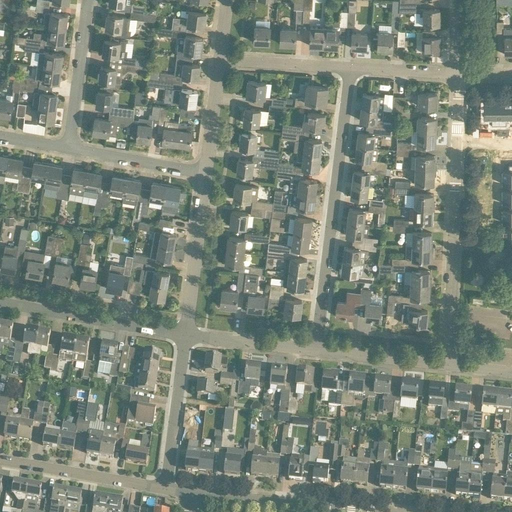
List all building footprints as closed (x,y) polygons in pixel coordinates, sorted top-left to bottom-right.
[(144,13),(145,6),(132,4),(132,0),(109,0),(109,4),(132,7),(131,12),(144,13)] [(295,23),(302,23),(303,0),(293,0),(293,9),(296,9),(295,23)] [(312,0),(303,0),(302,23),(309,24),(310,10),(312,10),(312,0)] [(399,17),(399,13),(399,3),(399,1),(392,1),(391,32),(378,32),(377,49),(381,50),(381,53),(390,53),(390,50),(391,50),(392,32),(398,33),(398,31),(399,17)] [(420,2),(410,3),(399,3),(399,13),(419,12),(419,16),(423,16),(423,24),(439,24),(439,9),(420,9),(420,2)] [(67,15),(51,13),(48,12),(49,6),(36,5),(35,11),(45,12),(43,26),(49,27),(65,29),(67,15)] [(172,29),(184,31),(194,32),(195,26),(204,27),(206,13),(188,11),(187,19),(173,17),(172,29)] [(129,30),(130,19),(154,22),(155,15),(144,13),(131,12),(130,18),(107,15),(105,29),(114,31),(114,36),(129,38),(130,30),(129,30)] [(355,12),(347,12),(346,27),(354,27),(355,12)] [(270,27),(255,26),(254,43),(269,43),(270,27)] [(64,43),(65,29),(49,27),(48,34),(34,32),(33,38),(25,37),(25,44),(44,46),(45,40),(64,43)] [(323,46),(324,28),(311,27),(310,46),(323,46)] [(183,37),(184,31),(172,29),(158,28),(157,34),(183,37)] [(295,45),(295,35),(296,29),(281,28),(280,44),(295,45)] [(338,28),(324,28),(323,46),(337,47),(338,28)] [(422,30),(422,51),(439,51),(439,44),(442,43),(442,38),(439,37),(439,36),(437,36),(437,30),(422,30)] [(366,49),(366,39),(367,34),(352,33),(351,48),(366,49)] [(184,46),(178,45),(176,56),(192,58),(193,53),(201,54),(203,38),(185,36),(184,46)] [(118,57),(119,50),(125,51),(126,41),(120,40),(120,42),(104,40),(102,54),(118,57)] [(43,52),(44,46),(25,44),(24,50),(39,52),(37,65),(60,68),(62,54),(43,52)] [(123,56),(122,63),(149,67),(150,61),(136,59),(136,58),(123,56)] [(192,64),(192,58),(176,56),(174,74),(149,71),(148,74),(148,79),(179,83),(180,75),(182,75),(182,77),(198,79),(200,65),(192,64)] [(121,70),(134,72),(148,74),(149,71),(149,67),(122,63),(121,70)] [(20,83),(39,86),(40,80),(59,82),(60,68),(37,65),(36,79),(21,77),(20,80),(20,83)] [(107,82),(114,83),(120,83),(121,75),(115,74),(116,68),(101,66),(99,81),(105,82),(107,83),(107,82)] [(19,92),(19,90),(20,83),(20,80),(14,79),(12,91),(19,92)] [(178,88),(179,83),(148,79),(147,85),(164,88),(174,89),(172,103),(195,106),(197,91),(178,88)] [(246,96),(256,97),(264,98),(266,83),(248,80),(246,96)] [(39,86),(20,83),(19,90),(34,91),(33,99),(40,100),(39,106),(55,108),(57,94),(38,92),(39,86)] [(307,85),(306,95),(305,98),(295,97),(294,106),(310,108),(311,102),(326,104),(328,88),(307,85)] [(96,106),(111,108),(113,93),(111,93),(111,88),(104,87),(103,92),(98,91),(96,106)] [(145,93),(137,92),(135,101),(144,102),(145,93)] [(437,93),(419,92),(418,106),(439,107),(439,101),(437,101),(437,93)] [(361,107),(382,109),(383,103),(378,102),(379,96),(363,94),(361,107)] [(6,100),(0,98),(0,115),(10,116),(12,95),(6,95),(6,100)] [(272,98),(271,105),(285,107),(286,100),(272,98)] [(511,100),(499,101),(499,124),(505,124),(505,119),(511,118),(511,100)] [(499,101),(484,101),(484,119),(491,119),(491,124),(499,124),(499,101)] [(17,103),(16,116),(24,117),(26,104),(17,103)] [(285,107),(271,105),(269,105),(268,112),(284,114),(285,107)] [(39,106),(39,110),(38,120),(54,122),(55,108),(39,106)] [(113,106),(112,114),(133,117),(134,109),(113,106)] [(153,106),(152,114),(149,114),(149,119),(153,119),(158,120),(160,107),(153,106)] [(167,107),(160,107),(158,120),(157,132),(163,133),(162,143),(176,145),(178,123),(165,122),(167,107)] [(360,120),(367,121),(366,127),(391,130),(392,124),(381,122),(383,110),(382,109),(361,107),(360,120)] [(243,123),(253,124),(259,125),(261,110),(245,108),(243,123)] [(179,116),(189,117),(193,118),(194,111),(180,109),(179,116)] [(421,112),(404,111),(398,111),(398,117),(418,118),(417,131),(437,132),(438,125),(435,125),(436,118),(421,117),(421,112)] [(303,126),(296,125),(283,124),(282,130),(309,134),(309,128),(320,129),(321,123),(323,123),(325,115),(308,112),(307,119),(304,119),(303,126)] [(112,114),(111,120),(94,118),(92,133),(107,135),(107,138),(115,139),(117,124),(132,126),(133,117),(112,114)] [(150,141),(152,125),(153,119),(149,119),(148,119),(148,125),(138,124),(136,140),(150,141)] [(192,125),(182,124),(178,123),(176,145),(190,146),(192,125)] [(390,136),(391,130),(366,127),(365,133),(358,132),(357,145),(372,147),(374,134),(390,136)] [(293,152),(297,152),(320,155),(321,140),(308,139),(309,134),(282,130),(281,138),(295,140),(293,152)] [(437,138),(437,132),(417,131),(417,144),(435,145),(435,138),(437,138)] [(240,148),(255,150),(257,134),(250,133),(248,133),(242,132),(240,148)] [(371,160),(372,147),(357,145),(355,159),(371,160)] [(279,158),(279,151),(265,149),(264,156),(279,158)] [(303,161),(302,168),(304,168),(318,170),(320,155),(297,152),(296,160),(303,161)] [(0,181),(4,182),(6,172),(9,157),(0,155),(0,181)] [(416,155),(416,169),(436,170),(436,164),(434,164),(434,156),(416,155)] [(263,164),(278,166),(278,162),(279,158),(264,156),(263,164)] [(6,172),(19,175),(22,159),(9,157),(6,172)] [(236,173),(243,174),(243,175),(245,175),(245,174),(251,175),(253,160),(238,158),(236,173)] [(34,161),(31,177),(45,180),(48,164),(34,161)] [(277,168),(277,170),(292,172),(293,165),(293,164),(278,162),(278,166),(277,168)] [(64,186),(58,185),(62,166),(48,164),(45,180),(44,187),(57,189),(56,197),(62,199),(64,186)] [(511,164),(509,164),(509,171),(502,171),(502,184),(509,184),(511,183),(511,164)] [(70,187),(64,186),(62,199),(68,200),(69,192),(83,194),(87,171),(73,168),(70,187)] [(436,176),(436,170),(416,169),(415,183),(433,184),(433,176),(436,176)] [(302,179),(303,173),(292,172),(277,170),(276,177),(291,179),(289,192),(298,193),(315,195),(316,181),(302,179)] [(352,184),(368,186),(369,172),(354,170),(352,184)] [(101,173),(87,171),(83,194),(96,197),(94,210),(100,212),(101,206),(104,193),(98,192),(101,173)] [(113,176),(110,191),(124,194),(127,178),(113,176)] [(19,178),(18,182),(16,190),(23,191),(25,179),(19,178)] [(127,178),(124,194),(122,202),(136,204),(133,219),(139,220),(141,213),(143,200),(137,199),(140,181),(127,178)] [(23,191),(29,193),(31,180),(25,179),(23,191)] [(152,183),(151,190),(149,201),(143,200),(141,213),(147,214),(148,206),(162,208),(166,185),(152,183)] [(511,183),(509,184),(509,190),(502,190),(502,203),(509,203),(511,202),(511,183)] [(251,207),(272,210),(273,203),(256,201),(258,187),(235,184),(233,199),(252,201),(251,207)] [(351,197),(358,198),(366,199),(368,186),(352,184),(351,197)] [(166,185),(162,208),(175,211),(177,204),(180,188),(166,185)] [(275,190),(273,203),(272,210),(285,211),(287,212),(288,205),(281,204),(282,191),(275,190)] [(101,206),(108,207),(110,194),(104,193),(101,206)] [(313,209),(315,195),(298,193),(296,207),(313,209)] [(414,193),(414,207),(434,208),(435,202),(432,202),(433,194),(414,193)] [(385,207),(386,201),(382,200),(370,199),(369,205),(382,207),(385,207)] [(511,202),(509,203),(509,209),(502,209),(502,222),(509,222),(511,221),(511,202)] [(369,205),(368,211),(379,213),(385,213),(385,207),(382,207),(369,205)] [(271,218),(272,217),(272,210),(251,207),(250,215),(271,218)] [(434,208),(414,207),(413,221),(431,222),(432,214),(434,214),(434,208)] [(363,224),(365,211),(356,210),(349,209),(348,222),(363,224)] [(272,217),(279,218),(284,218),(285,211),(272,210),(272,217)] [(230,226),(240,227),(246,228),(248,213),(232,211),(230,226)] [(270,230),(278,231),(279,218),(272,217),(271,218),(270,230)] [(159,225),(163,225),(171,227),(172,221),(160,218),(159,225)] [(295,218),(293,232),(310,235),(312,220),(295,218)] [(163,225),(159,225),(139,221),(138,228),(154,231),(152,244),(159,245),(173,248),(176,234),(162,231),(163,225)] [(511,221),(509,222),(509,228),(502,228),(502,241),(511,241),(511,221)] [(346,235),(353,236),(362,237),(363,224),(348,222),(346,235)] [(21,228),(20,238),(18,245),(17,250),(18,250),(24,251),(26,239),(28,229),(21,228)] [(310,235),(293,232),(291,247),(308,249),(310,235)] [(413,232),(412,246),(433,246),(433,240),(431,240),(431,233),(413,232)] [(254,241),(268,243),(269,236),(254,234),(254,241)] [(51,255),(53,243),(54,236),(48,235),(44,254),(51,255)] [(54,236),(53,243),(51,255),(60,256),(63,238),(54,236)] [(229,237),(227,251),(243,253),(245,239),(229,237)] [(376,251),(377,245),(364,243),(352,242),(352,248),(344,247),(343,260),(358,262),(360,249),(376,251)] [(89,269),(90,261),(91,254),(86,253),(87,244),(81,243),(77,263),(84,265),(83,268),(80,284),(94,286),(97,270),(89,269)] [(268,250),(287,252),(288,245),(268,243),(268,250)] [(159,245),(156,258),(156,259),(171,261),(173,248),(159,245)] [(17,252),(13,251),(14,248),(5,246),(1,270),(14,272),(17,252)] [(433,246),(412,246),(412,259),(430,260),(430,253),(432,253),(433,246)] [(307,259),(287,257),(287,252),(268,250),(267,256),(286,259),(284,272),(289,272),(305,274),(307,259)] [(27,274),(35,275),(40,276),(41,277),(44,259),(37,258),(37,260),(29,259),(30,252),(24,251),(22,259),(22,265),(22,266),(22,265),(28,266),(26,274),(27,274)] [(225,264),(235,266),(242,266),(242,260),(245,259),(246,255),(243,253),(227,251),(225,264)] [(133,254),(133,256),(132,261),(146,263),(147,256),(133,254)] [(130,275),(132,261),(133,256),(126,255),(124,265),(110,263),(106,288),(121,291),(124,274),(130,275)] [(352,281),(360,282),(372,283),(373,277),(357,275),(358,262),(343,260),(341,273),(353,275),(352,281)] [(56,262),(54,269),(53,279),(67,281),(69,273),(75,274),(76,266),(56,262)] [(429,271),(417,270),(417,265),(406,265),(392,264),(379,263),(379,271),(391,272),(392,270),(411,271),(411,284),(431,285),(431,279),(429,279),(429,271)] [(250,266),(250,273),(258,274),(264,275),(265,268),(250,266)] [(169,273),(145,269),(143,282),(152,283),(166,286),(169,273)] [(243,293),(246,273),(239,272),(236,291),(222,289),(220,306),(236,308),(238,293),(243,293)] [(305,274),(289,272),(284,272),(282,285),(270,283),(270,290),(283,292),(284,287),(287,287),(303,289),(305,274)] [(250,273),(246,273),(243,293),(249,294),(247,309),(262,311),(264,295),(256,294),(258,274),(250,273)] [(127,292),(133,293),(135,280),(129,279),(127,292)] [(140,294),(142,282),(135,280),(133,293),(140,294)] [(164,299),(166,286),(152,283),(149,296),(164,299)] [(395,301),(409,303),(421,304),(422,298),(428,299),(429,291),(431,291),(431,285),(411,284),(410,296),(403,296),(403,295),(388,295),(388,301),(395,301)] [(302,301),(283,298),(283,292),(270,290),(269,297),(276,298),(275,304),(285,305),(284,314),(300,316),(302,301)] [(361,290),(360,294),(359,306),(365,307),(364,318),(379,320),(381,304),(369,303),(370,291),(361,290)] [(359,306),(360,294),(347,293),(346,302),(337,301),(336,315),(352,317),(353,306),(359,306)] [(393,315),(394,305),(395,301),(388,301),(386,314),(393,315)] [(427,311),(421,310),(421,304),(409,303),(408,309),(410,310),(409,323),(426,325),(427,311)] [(0,328),(0,354),(2,355),(4,342),(10,343),(13,327),(12,326),(12,327),(1,325),(0,328)] [(27,354),(34,356),(35,348),(38,332),(26,329),(27,329),(26,329),(23,345),(28,346),(27,354)] [(38,332),(35,348),(34,356),(40,357),(41,349),(47,350),(50,333),(50,334),(38,332)] [(53,356),(51,368),(50,371),(50,370),(50,373),(57,374),(59,360),(72,363),(73,356),(76,339),(63,337),(60,353),(59,358),(53,356)] [(89,380),(91,368),(92,364),(86,362),(90,342),(76,339),(73,356),(72,363),(85,365),(83,379),(89,380)] [(118,379),(119,374),(120,367),(114,366),(118,347),(103,344),(99,363),(111,365),(109,377),(118,379)] [(6,363),(13,364),(16,350),(9,349),(6,363)] [(127,375),(130,363),(127,362),(129,350),(123,349),(120,367),(119,374),(127,375)] [(22,351),(16,350),(13,364),(20,365),(22,351)] [(127,362),(130,363),(133,363),(135,351),(129,350),(127,362)] [(142,365),(159,368),(161,355),(145,352),(142,365)] [(44,369),(50,370),(50,371),(51,368),(53,356),(46,355),(44,369)] [(219,375),(220,367),(227,368),(228,360),(207,357),(205,373),(219,375)] [(135,377),(140,378),(156,381),(159,368),(142,365),(137,364),(135,377)] [(258,389),(259,377),(260,367),(246,365),(245,381),(245,385),(239,384),(237,396),(249,397),(250,389),(258,389)] [(270,387),(285,389),(287,370),(272,368),(270,387)] [(317,383),(312,382),(313,374),(303,373),(303,372),(298,371),(296,387),(304,388),(304,393),(316,395),(317,383)] [(220,380),(239,382),(240,373),(234,373),(233,376),(221,374),(220,380)] [(336,393),(337,385),(338,375),(331,375),(331,376),(324,375),(322,392),(322,401),(329,402),(328,406),(340,407),(342,394),(336,393)] [(156,381),(140,378),(135,377),(134,384),(135,384),(134,390),(154,394),(156,381)] [(367,399),(368,398),(369,387),(364,386),(365,378),(350,377),(348,395),(342,394),(340,407),(353,409),(354,396),(363,397),(363,399),(367,399)] [(238,391),(238,384),(239,382),(220,380),(219,386),(231,388),(231,390),(238,391)] [(376,380),(375,388),(369,387),(368,398),(375,399),(375,396),(389,397),(391,381),(376,380)] [(218,385),(209,384),(199,382),(197,395),(216,398),(218,385)] [(401,401),(406,401),(416,402),(418,384),(403,383),(401,401)] [(446,421),(447,412),(448,409),(442,408),(444,387),(430,386),(428,407),(441,408),(440,420),(446,421)] [(131,389),(117,387),(115,394),(130,397),(131,389)] [(459,413),(459,406),(469,407),(470,399),(471,390),(456,389),(456,395),(449,395),(448,409),(447,412),(459,413)] [(290,393),(281,392),(279,414),(287,415),(289,404),(289,400),(290,393)] [(483,392),(482,402),(482,408),(496,410),(498,393),(483,392)] [(511,394),(498,393),(496,410),(495,416),(503,417),(503,422),(506,422),(505,436),(511,436),(511,410),(511,398),(511,394)] [(5,395),(3,403),(1,415),(7,416),(9,404),(11,405),(12,397),(5,395)] [(127,422),(145,426),(145,427),(152,428),(152,427),(153,427),(156,410),(149,409),(150,401),(131,398),(127,422)] [(289,400),(289,404),(287,415),(295,416),(297,401),(289,400)] [(384,402),(382,413),(382,414),(393,415),(394,403),(384,402)] [(41,424),(42,416),(44,405),(38,404),(36,415),(34,415),(33,423),(41,424)] [(44,405),(42,416),(41,424),(46,425),(50,406),(44,405)] [(86,417),(85,422),(83,433),(88,434),(87,438),(89,439),(86,454),(99,457),(104,434),(89,431),(90,425),(95,426),(97,413),(86,411),(86,417)] [(232,433),(234,413),(225,412),(223,432),(232,433)] [(467,413),(466,425),(462,425),(461,432),(472,433),(474,414),(467,413)] [(482,415),(474,414),(472,433),(483,434),(483,431),(480,430),(482,415)] [(17,440),(20,424),(21,418),(8,416),(4,437),(17,440)] [(28,424),(28,419),(21,418),(20,424),(17,440),(30,442),(33,425),(28,424)] [(121,420),(118,436),(124,437),(127,421),(121,420)] [(46,427),(45,437),(43,446),(58,449),(60,435),(61,430),(46,427)] [(284,428),(280,455),(286,456),(287,444),(289,428),(284,428)] [(190,438),(188,449),(187,455),(185,471),(199,472),(201,451),(194,450),(196,440),(198,440),(199,432),(189,430),(188,438),(190,438)] [(250,432),(248,446),(247,453),(253,453),(256,432),(250,432)] [(115,443),(114,443),(115,436),(104,434),(99,457),(113,459),(115,443)] [(76,438),(60,435),(58,449),(73,452),(76,438)] [(356,468),(354,484),(367,486),(369,464),(367,464),(367,461),(363,461),(364,451),(364,445),(363,445),(364,437),(360,436),(357,460),(356,468)] [(471,466),(469,480),(468,497),(480,498),(483,474),(488,474),(489,462),(492,436),(486,436),(482,467),(471,466)] [(146,465),(148,453),(151,438),(143,437),(140,452),(128,450),(129,443),(123,442),(120,458),(126,459),(125,461),(146,465)] [(344,460),(345,451),(348,451),(349,442),(339,441),(339,444),(337,459),(344,460)] [(310,449),(309,458),(308,467),(314,468),(312,481),(313,481),(313,484),(320,485),(320,482),(327,483),(329,472),(335,472),(337,459),(339,444),(331,443),(328,469),(317,468),(319,450),(310,449)] [(201,450),(201,451),(199,472),(212,474),(215,450),(214,450),(215,446),(212,445),(211,451),(201,450)] [(416,446),(415,454),(414,467),(420,467),(422,447),(416,446)] [(245,453),(227,450),(226,459),(224,474),(239,476),(240,465),(244,466),(245,453)] [(378,450),(378,452),(377,463),(383,463),(381,471),(379,488),(392,489),(395,465),(383,464),(385,451),(378,450)] [(369,462),(377,463),(378,452),(370,451),(369,462)] [(447,470),(453,471),(454,458),(455,452),(449,452),(447,470)] [(267,455),(257,454),(253,454),(251,476),(264,478),(266,462),(267,455)] [(267,455),(266,462),(264,478),(278,479),(280,457),(267,455)] [(298,457),(297,463),(290,462),(288,479),(302,481),(302,474),(307,474),(308,467),(309,458),(298,457)] [(457,479),(456,488),(455,496),(468,497),(469,480),(471,466),(460,465),(461,459),(454,458),(453,471),(459,471),(458,479),(457,479)] [(340,483),(354,484),(356,468),(357,460),(350,459),(349,467),(342,466),(340,483)] [(407,483),(408,466),(407,466),(395,465),(392,489),(406,491),(407,483)] [(419,468),(417,484),(416,492),(431,493),(432,477),(433,470),(419,468)] [(490,500),(504,501),(505,484),(506,478),(493,476),(490,500)] [(447,478),(432,477),(431,493),(445,495),(447,478)] [(13,488),(11,488),(10,494),(13,495),(18,502),(16,511),(3,509),(2,511),(22,511),(24,503),(28,484),(14,482),(13,488)] [(28,484),(24,503),(22,511),(29,511),(30,504),(37,505),(38,499),(41,500),(42,493),(40,493),(41,486),(28,484)] [(53,495),(52,495),(50,502),(52,502),(51,508),(58,509),(57,511),(64,511),(68,491),(54,489),(53,495)] [(81,507),(82,500),(80,500),(82,494),(68,491),(64,511),(70,511),(72,505),(81,507)] [(106,511),(109,498),(95,496),(94,503),(93,502),(92,509),(93,509),(92,511),(106,511)] [(106,511),(122,511),(123,508),(122,507),(123,501),(109,498),(106,511)]
